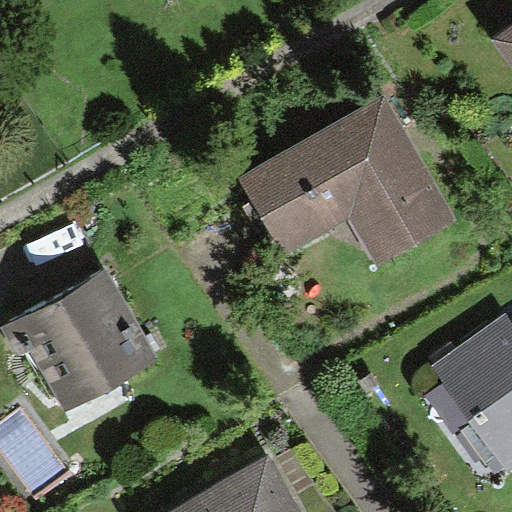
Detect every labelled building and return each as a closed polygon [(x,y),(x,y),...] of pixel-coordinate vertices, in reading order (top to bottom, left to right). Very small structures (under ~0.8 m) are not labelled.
[(511,38),(492,54),(511,81),(511,38)] [(383,107),(248,182),(286,250),(353,213),(375,252),(444,214),(383,107)] [(103,261),(4,320),(18,343),(28,337),(68,404),(157,351),(103,261)] [(511,468),(511,333),(500,317),(437,361),(511,468)] [(303,511),(269,449),(153,511),(303,511)]
